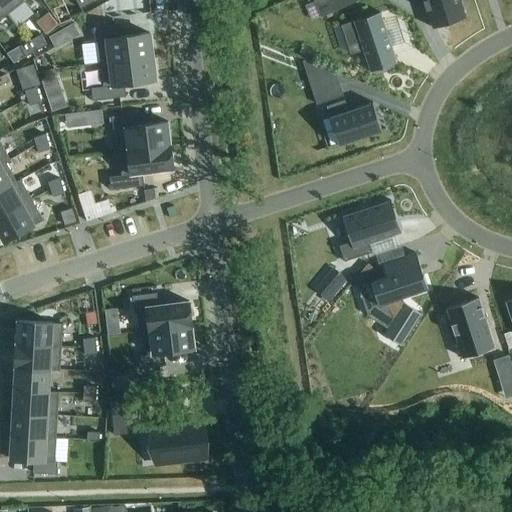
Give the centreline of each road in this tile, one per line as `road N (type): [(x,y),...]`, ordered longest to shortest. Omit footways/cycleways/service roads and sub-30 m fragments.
road 1 (residential): [(252,511),(213,223)]
road 2 (track): [(249,487),(511,479)]
road 3 (residential): [(213,223),(186,0)]
road 4 (residential): [(213,223),(0,292)]
road 5 (residential): [(213,223),(420,156)]
road 6 (residential): [(420,156),(423,119),(438,89),(459,65),(511,38)]
road 7 (residential): [(420,156),(451,218),(485,244),(511,249)]
